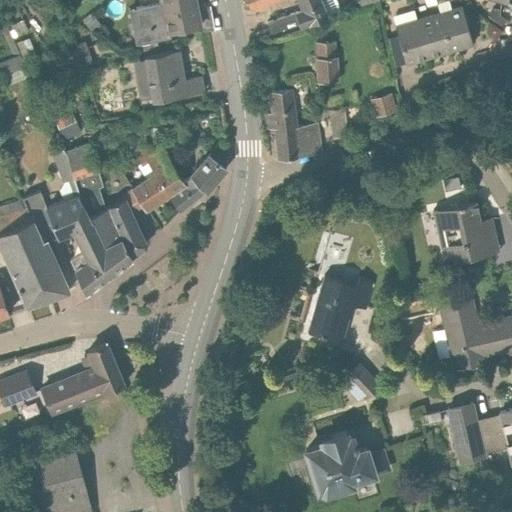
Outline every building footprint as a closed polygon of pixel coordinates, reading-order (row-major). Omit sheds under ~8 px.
[(194,34),(209,31),(214,30),(209,5),(196,8),(195,4),(192,4),(190,0),(159,0),(160,3),(128,9),(135,45),(170,38),(194,34)] [(321,0),(298,0),(303,10),(267,21),(271,36),(341,15),(334,0),(324,0),(322,1),(321,0)] [(473,44),(461,6),(439,13),(450,50),(473,44)] [(508,21),(499,14),(499,8),(492,8),(488,17),(504,28),(508,21)] [(91,31),(99,24),(90,13),(82,20),(91,31)] [(417,19),(428,57),(450,50),(439,13),(417,19)] [(428,57),(417,19),(395,26),(406,63),(428,57)] [(88,75),(96,71),(84,41),(77,44),(72,46),(84,76),(88,75)] [(318,80),(336,79),(335,58),(334,41),(316,42),(316,59),(318,80)] [(184,78),(179,49),(148,54),(155,99),(204,92),(201,75),(184,78)] [(0,62),(0,67),(8,86),(28,77),(20,55),(0,62)] [(292,89),(270,92),(273,111),(266,112),(268,126),(274,125),(280,158),(320,151),(315,123),(297,125),(292,89)] [(369,100),(374,116),(395,109),(389,93),(369,100)] [(343,109),(330,112),(334,137),(348,135),(349,135),(343,109)] [(71,111),(54,118),(63,141),(81,134),(71,111)] [(158,113),(144,113),(144,123),(158,123),(158,113)] [(66,150),(84,194),(101,186),(93,164),(98,162),(89,142),(66,150)] [(227,161),(226,149),(218,142),(211,150),(209,149),(183,178),(188,185),(197,175),(199,181),(206,188),(224,167),(227,161)] [(46,238),(47,240),(56,238),(67,234),(64,228),(90,218),(89,215),(87,209),(81,195),(84,194),(66,150),(65,146),(53,151),(64,183),(70,181),(76,198),(45,209),(38,192),(23,197),(30,218),(33,217),(46,238)] [(151,152),(148,154),(149,156),(145,159),(148,162),(154,172),(167,192),(174,202),(181,193),(177,186),(183,178),(165,146),(151,152)] [(142,166),(148,162),(145,159),(149,156),(148,154),(147,147),(135,153),(140,163),(142,166)] [(145,207),(167,192),(154,172),(133,186),(145,207)] [(206,188),(199,181),(197,175),(188,185),(183,178),(177,186),(181,193),(174,202),(180,209),(205,190),(206,188)] [(442,179),(445,191),(460,187),(458,176),(442,179)] [(89,215),(90,218),(93,217),(103,243),(120,235),(130,257),(146,244),(124,192),(120,195),(121,199),(89,215)] [(452,261),(481,254),(487,253),(484,238),(476,200),(431,210),(440,249),(449,248),(452,261)] [(0,246),(27,305),(69,290),(47,240),(46,238),(33,217),(30,218),(0,231),(0,246)] [(84,292),(130,257),(120,235),(103,243),(93,217),(90,218),(64,228),(67,234),(72,232),(83,253),(69,261),(84,291),(83,292),(84,292)] [(165,280),(179,285),(184,270),(170,265),(165,280)] [(481,277),(478,266),(457,271),(460,282),(481,277)] [(321,333),(341,340),(351,305),(365,309),(373,280),(355,275),(353,281),(322,272),(308,319),(324,324),(321,333)] [(385,297),(392,299),(398,279),(391,277),(385,297)] [(438,293),(455,366),(484,360),(483,355),(511,348),(511,316),(470,326),(467,316),(474,315),(471,299),(467,300),(463,286),(438,293)] [(0,314),(9,312),(0,288),(0,314)] [(100,380),(104,391),(104,392),(124,384),(106,342),(87,350),(89,353),(84,355),(89,369),(95,382),(100,380)] [(357,399),(363,394),(365,397),(378,385),(358,362),(343,376),(346,379),(342,383),(357,399)] [(95,382),(89,369),(42,388),(51,412),(104,391),(100,380),(95,382)] [(35,392),(26,371),(0,381),(0,391),(5,404),(35,392)] [(477,422),(472,402),(447,408),(458,463),(484,457),(482,449),(505,443),(510,463),(511,462),(511,408),(499,411),(500,417),(477,422)] [(441,420),(439,410),(425,413),(427,423),(441,420)] [(347,437),(345,431),(329,436),(333,448),(325,450),(323,444),(305,450),(318,491),(330,488),(329,484),(332,482),(335,482),(336,487),(353,482),(352,478),(388,467),(382,450),(368,454),(365,447),(356,450),(351,435),(347,437)] [(74,472),(70,458),(77,456),(75,449),(29,462),(41,511),(88,511),(92,511),(85,487),(78,489),(75,475),(76,475),(76,471),(74,472)]
